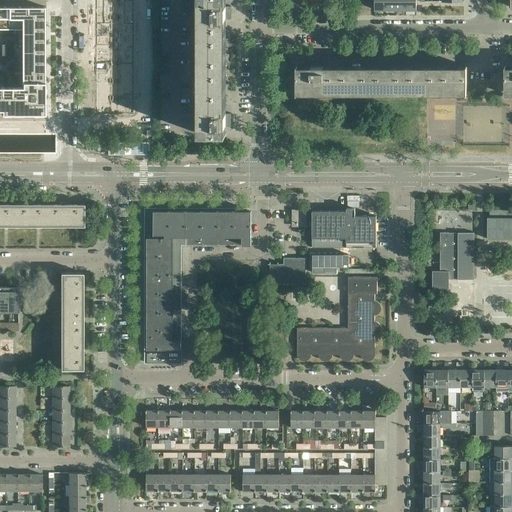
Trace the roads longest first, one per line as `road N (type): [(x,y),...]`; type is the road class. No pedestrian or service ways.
road 1 (residential): [(485,28),(256,29)]
road 2 (residential): [(192,380),(192,255),(252,255),(263,229)]
road 3 (residential): [(192,380),(402,379)]
road 4 (residential): [(68,0),(69,174)]
road 5 (residential): [(240,511),(400,511)]
road 6 (tertiary): [(113,175),(263,174)]
road 7 (residential): [(263,174),(255,153),(256,29)]
road 8 (tertiary): [(263,174),(400,173)]
road 9 (residential): [(400,511),(402,379)]
road 10 (residential): [(114,379),(114,256)]
